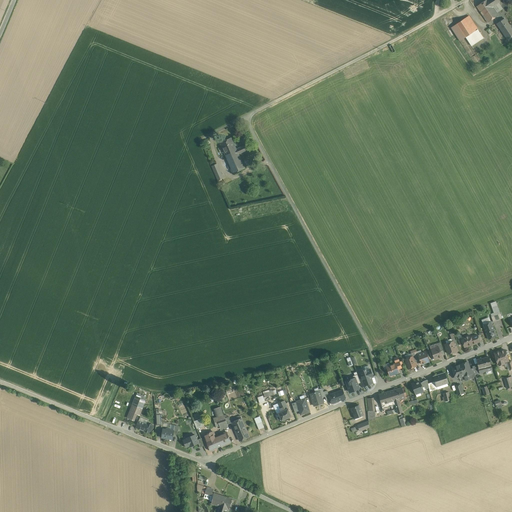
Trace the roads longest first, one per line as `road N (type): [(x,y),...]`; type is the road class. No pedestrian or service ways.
road 1 (unclassified): [(383,387),(369,343),(244,117),(437,17)]
road 2 (unclassified): [(204,462),(0,381)]
road 3 (residential): [(383,387),(204,462)]
road 4 (residential): [(511,337),(383,387)]
